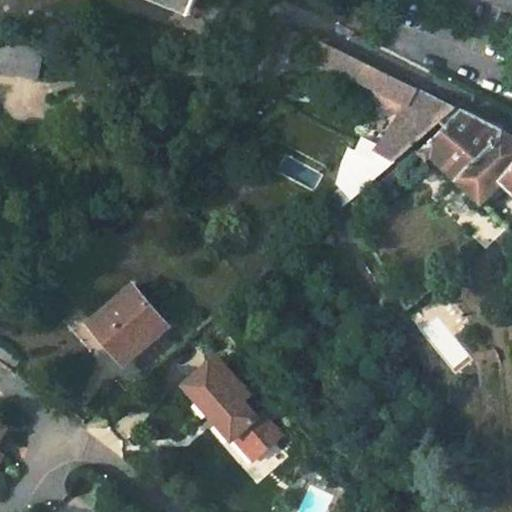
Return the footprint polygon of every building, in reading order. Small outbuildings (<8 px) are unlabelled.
[(314,39),(311,44),(318,47),(313,56),(375,86),(373,90),(378,100),(402,112),(368,156),(362,153),(365,148),(355,143),(353,145),(345,141),(342,147),(350,151),(345,164),(343,189),(343,197),(340,194),(324,209),(329,215),(456,109),(375,69),(314,39)] [(0,44),(0,72),(10,75),(16,49),(0,44)] [(16,49),(10,75),(32,80),(38,53),(16,49)] [(461,111),(412,159),(421,166),(426,161),(480,207),(499,185),(511,170),(511,138),(499,130),(461,111)] [(511,170),(499,185),(511,196),(511,170)] [(165,331),(132,289),(90,323),(104,341),(107,338),(127,362),(165,331)] [(214,354),(181,382),(207,411),(212,406),(219,413),(213,418),(228,436),(231,433),(237,427),(257,450),(277,434),(256,409),(252,413),(240,399),(247,392),(214,354)] [(237,427),(231,433),(251,456),(257,450),(237,427)]
